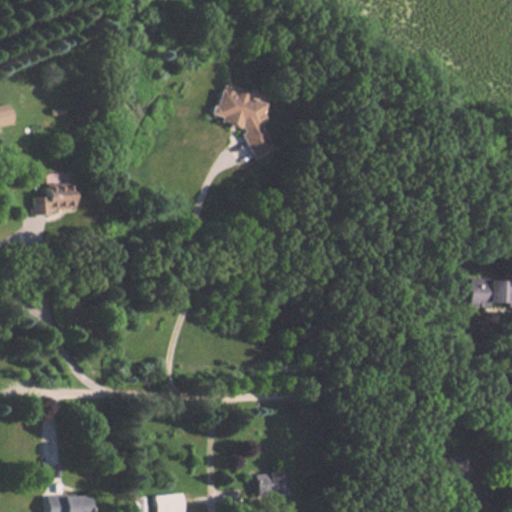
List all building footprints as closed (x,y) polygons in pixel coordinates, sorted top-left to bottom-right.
[(213,89),(208,105),(205,104),(202,114),(214,117),(213,120),(231,126),(232,122),(238,132),(234,134),(248,158),(267,149),(252,123),(256,122),(257,116),(255,113),(258,103),(241,98),(242,94),(225,89),(224,92),(215,88),(214,90),(213,89)] [(68,184),(69,209),(43,210),(43,215),(27,216),(26,198),(38,198),(37,186),(68,184)] [(477,276),(511,276),(511,304),(477,304),(477,276)] [(250,472),(250,497),(282,497),(282,472),(250,472)] [(174,493),(174,511),(146,511),(146,494),(174,493)] [(38,500),(38,511),(77,511),(77,500),(38,500)]
